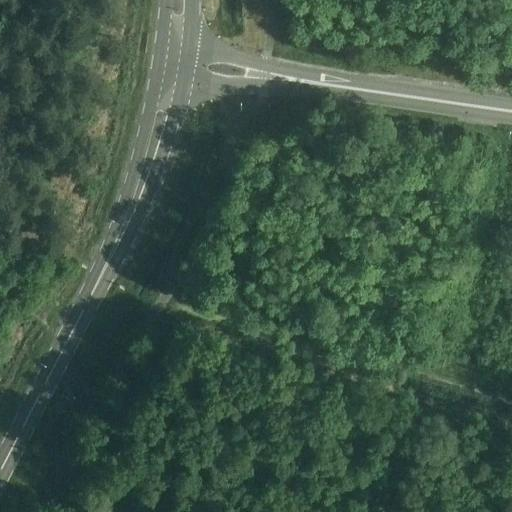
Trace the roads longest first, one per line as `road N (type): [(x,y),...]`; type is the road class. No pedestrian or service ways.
road 1 (track): [(511,429),(271,357),(154,312)]
road 2 (tertiary): [(0,473),(125,226)]
road 3 (tertiary): [(511,113),(330,86)]
road 4 (tertiary): [(158,56),(125,226)]
road 5 (tertiary): [(125,226),(142,209),(181,80)]
road 6 (tertiary): [(181,80),(304,91),(330,86)]
road 7 (tertiary): [(330,86),(186,46)]
road 8 (track): [(0,310),(108,380)]
